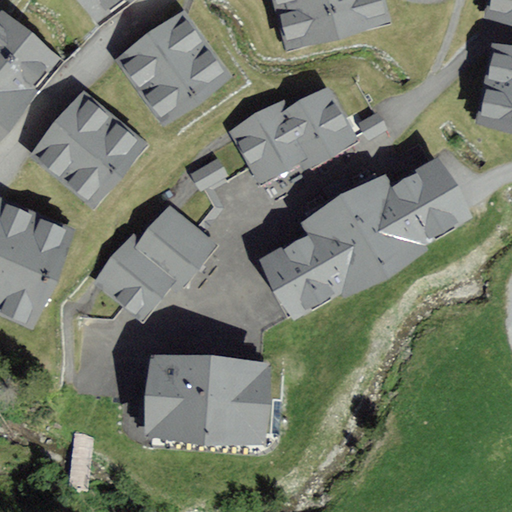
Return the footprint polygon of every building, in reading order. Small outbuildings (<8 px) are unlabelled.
[(125,0),(78,0),(96,23),(125,0)] [(392,22),(385,0),(282,0),(295,47),(392,22)] [(511,21),(511,0),(489,0),(486,16),(511,21)] [(0,125),(57,57),(1,11),(0,12),(0,125)] [(230,74),(183,11),(120,57),(168,120),(230,74)] [(511,133),(511,51),(490,47),(475,127),(511,133)] [(239,127),(266,177),(303,158),(307,166),(354,141),(328,94),(288,115),(282,104),(239,127)] [(144,146),(85,97),(34,158),(93,207),(144,146)] [(227,158),(197,165),(202,184),(231,178),(227,158)] [(292,314),(339,287),(418,242),(466,214),(436,163),(388,192),(382,180),(304,224),(311,237),(263,264),(292,314)] [(69,229),(0,198),(0,316),(26,328),(69,229)] [(209,246),(168,213),(140,247),(173,276),(180,282),(209,246)] [(144,313),(173,276),(140,247),(131,240),(100,278),(144,313)] [(262,441),(267,366),(160,359),(155,433),(262,441)] [(74,431),(71,484),(90,485),(93,432),(74,431)]
